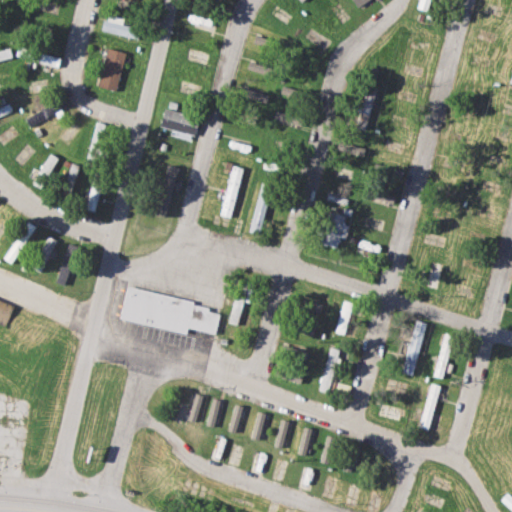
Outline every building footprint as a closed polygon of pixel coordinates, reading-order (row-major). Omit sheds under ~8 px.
[(428,0),(417,0),(416,7),(426,10),(428,0)] [(121,25),(122,16),(104,14),(102,32),(138,36),(139,27),(121,25)] [(16,55),(57,66),(60,57),(18,46),(16,55)] [(124,51),(105,47),(97,86),(116,89),(124,51)] [(10,49),(0,50),(0,60),(11,58),(10,49)] [(246,68),(264,73),(266,65),(248,60),(246,68)] [(372,88),(362,87),(357,128),(367,129),(372,88)] [(244,95),(264,102),(267,94),(246,88),(244,95)] [(28,126),(66,106),(61,98),(24,118),(28,126)] [(0,115),(11,111),(8,103),(0,105),(0,115)] [(169,134),(190,140),(196,116),(162,107),(158,125),(171,129),(169,134)] [(294,122),(296,113),(275,109),(273,118),(294,122)] [(57,157),(48,152),(31,183),(40,188),(57,157)] [(78,165),(69,162),(59,193),(69,196),(78,165)] [(153,213),(164,216),(176,167),(166,164),(153,213)] [(242,168),(231,165),(219,214),(229,216),(242,168)] [(86,209),(96,210),(99,184),(89,183),(86,209)] [(248,230),(260,233),(271,187),(259,185),(248,230)] [(335,247),(343,214),(328,210),(320,243),(335,247)] [(32,223),(23,219),(5,259),(13,263),(32,223)] [(32,268),(40,271),(55,239),(46,235),(32,268)] [(55,282),(66,285),(75,245),(65,243),(55,282)] [(119,319),(185,332),(186,327),(214,333),(220,306),(125,287),(119,319)] [(245,300),(245,299),(234,296),(227,321),(236,324),(243,300),(245,300)] [(351,302),(342,300),(334,331),(343,333),(351,302)] [(424,321),(413,319),(402,372),(413,374),(424,321)] [(453,335),(444,332),(432,375),(441,377),(453,335)] [(326,392),(339,349),(329,346),(316,389),(326,392)] [(299,381),(300,374),(288,372),(288,371),(280,369),(279,377),(299,381)] [(439,385),(430,382),(417,426),(427,428),(439,385)] [(202,395),(193,392),(185,419),(194,421),(202,395)] [(219,399),(211,397),(205,424),(212,426),(219,399)] [(241,405),(233,403),(227,430),(234,432),(241,405)] [(250,437),(257,439),(264,412),(256,411),(250,437)] [(288,420),(280,418),(273,445),(280,447),(288,420)] [(309,435),(310,428),(302,426),(296,453),(305,455),(310,435),(309,435)] [(318,460),(330,464),(338,440),(326,436),(318,460)] [(256,470),(262,471),(264,452),(258,452),(256,470)] [(271,476),(280,478),(284,460),(275,458),(271,476)]
